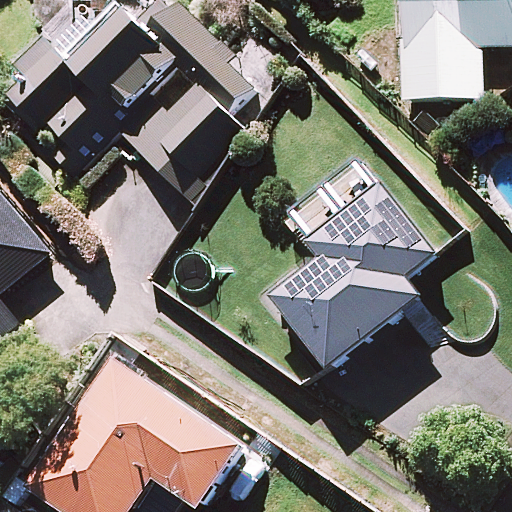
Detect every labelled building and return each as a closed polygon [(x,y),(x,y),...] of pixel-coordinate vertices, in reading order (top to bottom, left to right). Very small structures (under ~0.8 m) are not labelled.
[(511,0),(411,0),(411,104),(483,105),(484,56),(511,56),(511,0)] [(269,89),(188,9),(158,35),(131,18),(82,71),(48,41),(21,66),(35,85),(15,105),(94,185),(134,143),(205,216),(259,146),(239,117),(269,89)] [(456,272),(394,193),(371,169),(301,223),(342,275),(294,313),(348,382),(436,314),(419,288),(456,272)] [(58,258),(7,188),(0,193),(0,360),(27,335),(5,316),(58,258)] [(225,511),(260,460),(129,374),(47,499),(66,511),(162,511),(174,494),(201,511),(225,511)]
